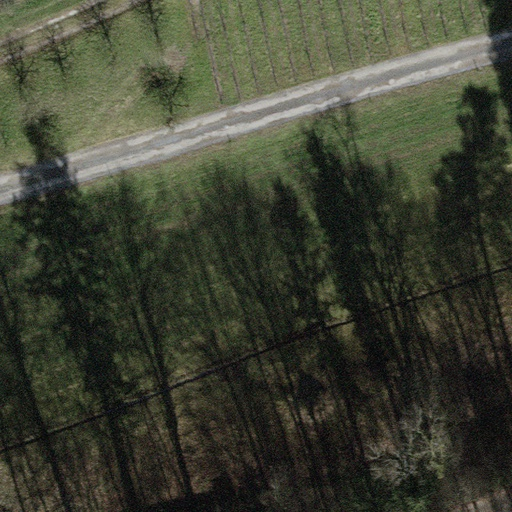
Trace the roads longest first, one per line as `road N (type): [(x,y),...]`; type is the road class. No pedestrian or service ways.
road 1 (track): [(511,51),(0,198)]
road 2 (track): [(0,59),(129,0)]
